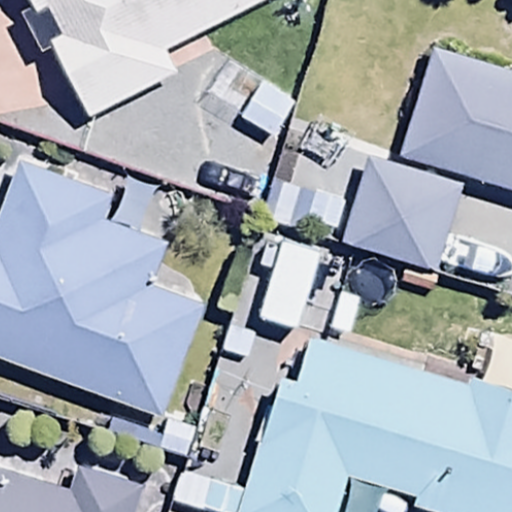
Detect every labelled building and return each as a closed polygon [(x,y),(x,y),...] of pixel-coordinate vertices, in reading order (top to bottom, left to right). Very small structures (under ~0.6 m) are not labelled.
[(163,50),(263,0),(23,0),(28,8),(18,13),(38,54),(48,50),(84,122),(176,76),(163,50)] [(250,133),(218,122),(204,161),(240,174),(244,164),(269,172),(283,133),(254,123),(250,133)] [(369,124),(342,208),(426,236),(454,151),(369,124)] [(0,330),(146,387),(198,254),(154,237),(165,209),(101,184),(110,163),(15,127),(0,165),(0,330)] [(342,204),(270,182),(257,224),(303,238),(307,226),(333,233),(342,204)] [(251,319),(289,331),(314,254),(265,238),(255,270),(266,273),(251,319)] [(511,511),(511,393),(461,379),(459,387),(306,344),(295,385),(271,379),(240,491),(176,473),(165,511),(332,511),(341,483),(409,502),(407,510),(415,511),(511,511)] [(69,493),(0,474),(0,511),(127,511),(135,486),(75,469),(69,493)]
